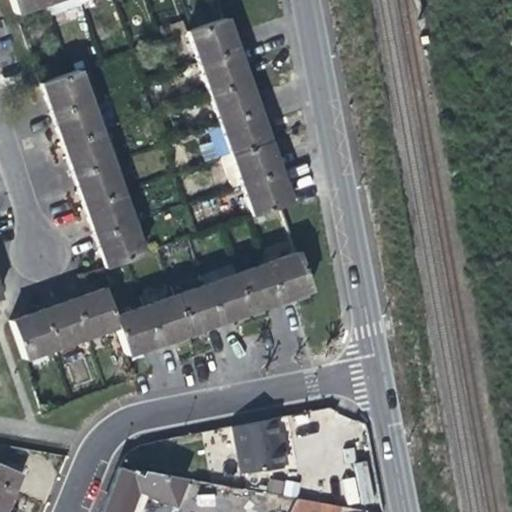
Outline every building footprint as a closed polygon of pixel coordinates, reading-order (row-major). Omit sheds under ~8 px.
[(8,0),(13,13),(43,3),(41,0),(8,0)] [(106,0),(78,0),(82,8),(106,0)] [(196,64),(232,51),(225,30),(221,20),(192,30),(185,33),(196,64)] [(186,68),(196,64),(185,33),(174,37),(186,68)] [(196,64),(206,94),(243,80),(237,65),(232,51),(196,64)] [(44,101),(49,115),(87,102),(75,71),(67,74),(38,84),(44,101)] [(206,94),(216,124),(253,111),(248,95),(243,80),(206,94)] [(97,132),(87,102),(49,115),(54,130),(59,145),(97,132)] [(216,124),(227,155),(264,142),(258,126),(253,111),(216,124)] [(107,161),(97,132),(59,145),(65,161),(70,174),(107,161)] [(227,155),(238,185),(274,173),(269,157),(264,142),(227,155)] [(118,192),(107,161),(70,174),(76,191),(81,206),(118,192)] [(279,188),(274,173),(238,185),(248,215),(277,205),(285,202),(279,188)] [(246,216),(248,215),(238,185),(227,189),(238,219),(246,216)] [(129,223),(118,192),(81,206),(87,223),(92,236),(129,223)] [(138,220),(129,223),(140,253),(148,250),(138,220)] [(129,223),(92,236),(97,252),(102,266),(124,259),(140,253),(129,223)] [(294,253),(263,264),(276,302),(290,297),(307,291),(294,253)] [(199,274),(203,285),(233,274),(229,263),(199,274)] [(263,264),(233,274),(246,312),(264,306),(276,302),(263,264)] [(233,274),(203,285),(216,323),(236,315),(246,312),(233,274)] [(203,285),(171,296),(185,333),(199,328),(216,323),(203,285)] [(83,336),(114,325),(111,317),(101,288),(85,293),(70,299),(83,336)] [(171,296),(141,306),(155,343),(171,338),(185,333),(171,296)] [(53,347),(83,336),(70,299),(55,304),(39,309),(53,347)] [(141,306),(111,317),(114,325),(124,354),(140,349),(155,343),(141,306)] [(21,358),(53,347),(39,309),(24,315),(8,320),(21,358)] [(272,448),(266,421),(248,424),(226,429),(235,475),(279,466),(276,447),(272,448)] [(341,478),(343,504),(371,502),(369,461),(354,462),(355,477),(341,478)] [(0,511),(4,511),(7,504),(19,475),(0,466),(0,511)] [(116,466),(98,511),(123,511),(132,490),(142,493),(172,503),(182,478),(139,470),(137,474),(116,466)] [(268,478),(266,493),(297,496),(299,482),(268,478)] [(135,511),(142,493),(132,490),(123,511),(135,511)] [(336,511),(338,506),(294,498),(287,511),(336,511)] [(152,511),(168,511),(171,507),(159,500),(152,511)]
